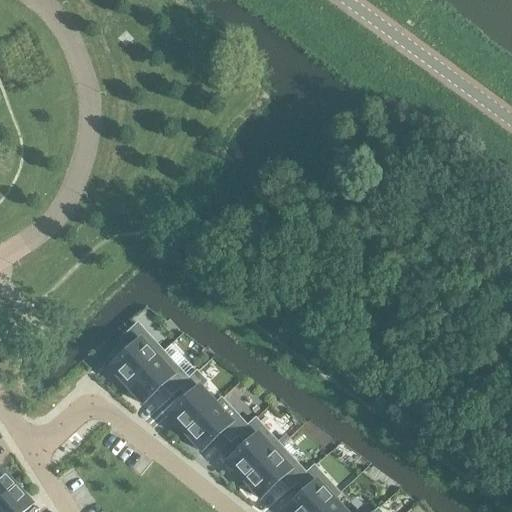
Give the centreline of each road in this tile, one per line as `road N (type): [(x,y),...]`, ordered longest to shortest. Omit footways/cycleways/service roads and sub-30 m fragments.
road 1 (residential): [(0,260),(59,210),(88,120),(82,65),(31,0)]
road 2 (residential): [(29,449),(97,406),(231,511)]
road 3 (tertiary): [(511,120),(346,0)]
